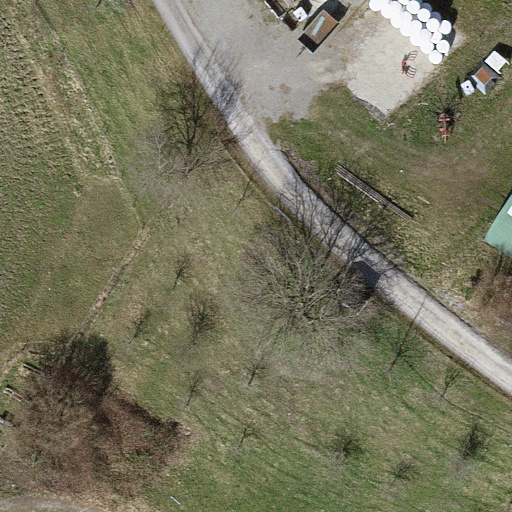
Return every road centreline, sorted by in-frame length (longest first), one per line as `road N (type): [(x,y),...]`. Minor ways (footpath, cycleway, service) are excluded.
road 1 (unclassified): [(511,385),(402,308),(261,157),(173,0)]
road 2 (track): [(0,501),(18,486),(79,489),(122,511)]
